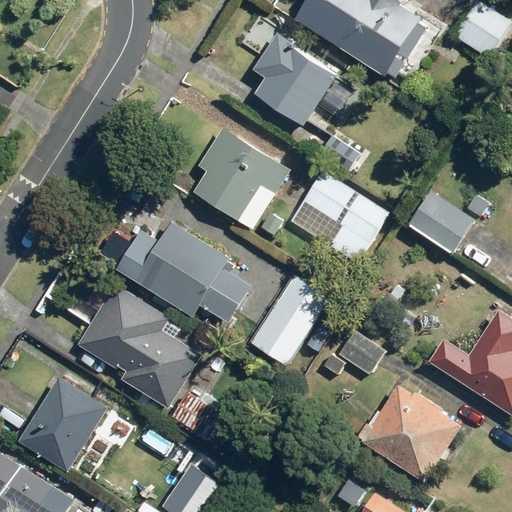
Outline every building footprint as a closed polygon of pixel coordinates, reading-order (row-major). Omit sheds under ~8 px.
[(312,0),(301,19),(389,78),(392,73),(399,79),(434,28),(426,23),(429,19),(406,4),(408,1),(405,0),(312,0)] [(511,31),(511,17),(482,0),(479,0),(458,35),(496,58),(511,31)] [(271,77),(260,93),(310,126),(343,75),(300,47),(302,44),(283,31),(258,69),(271,77)] [(296,169),(227,126),(202,167),(210,172),(198,191),(258,228),(296,169)] [(327,170),(295,220),(362,263),(394,212),(327,170)] [(434,188),(412,221),(458,251),(480,218),(434,188)] [(146,229),(122,269),(198,315),(205,305),(234,322),(257,285),(228,267),(235,255),(177,220),(164,241),(146,229)] [(301,274),(255,342),(290,366),(336,298),(301,274)] [(119,283),(82,345),(121,368),(123,366),(131,371),(126,378),(174,407),(207,353),(169,330),(176,317),(119,283)] [(449,337),(433,361),(511,413),(511,313),(504,308),(474,354),(449,337)] [(341,374),(352,359),(372,373),(389,349),(350,322),(342,333),(322,361),(341,374)] [(114,408),(64,377),(24,439),(74,470),(114,408)] [(367,441),(429,481),(466,425),(443,410),(446,407),(422,391),(420,395),(404,385),(367,441)] [(0,511),(72,511),(82,499),(0,447),(0,511)] [(422,511),(410,511),(381,491),(366,511),(431,511),(425,508),(422,511)]
